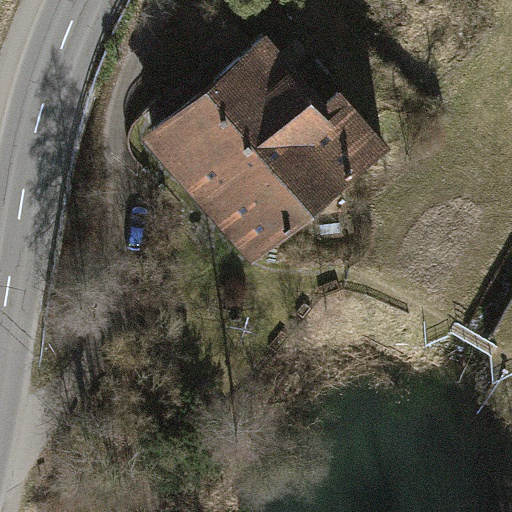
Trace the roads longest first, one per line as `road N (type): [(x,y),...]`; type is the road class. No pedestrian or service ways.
road 1 (residential): [(0,429),(31,427),(59,404),(96,338),(117,269),(120,123),(141,48),(169,0)]
road 2 (secondary): [(0,353),(27,174),(84,0)]
